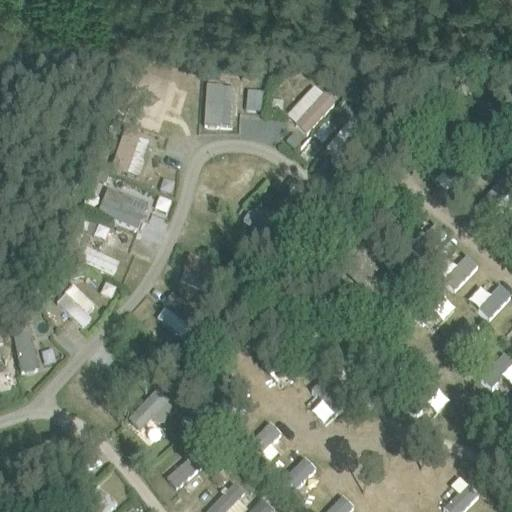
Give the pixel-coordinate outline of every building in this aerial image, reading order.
[(207,74),(206,84),(219,84),(219,74),(207,74)] [(205,128),(234,129),(235,87),(206,86),(205,128)] [(309,137),(336,104),(314,86),(287,119),(309,137)] [(345,170),(368,134),(347,121),(324,157),(345,170)] [(106,124),(100,137),(110,142),(116,129),(106,124)] [(336,136),(325,126),(314,139),(325,148),(336,136)] [(127,135),(115,171),(139,179),(151,143),(127,135)] [(293,135),(285,146),(293,152),(301,141),(293,135)] [(98,183),(105,186),(107,179),(100,177),(98,183)] [(298,203),(304,193),(293,185),(286,194),(298,203)] [(501,188),(482,200),(492,217),(511,205),(501,188)] [(307,197),(298,206),(307,215),(316,206),(307,197)] [(273,241),(281,226),(251,210),(243,226),(273,241)] [(117,258),(126,234),(97,223),(82,263),(97,269),(103,253),(117,258)] [(250,251),(240,247),(245,236),(221,225),(210,249),(244,264),(250,251)] [(190,254),(184,269),(226,288),(232,273),(190,254)] [(449,292),(479,271),(470,258),(440,279),(449,292)] [(83,269),(67,271),(69,281),(84,279),(83,269)] [(93,320),(88,316),(96,306),(73,286),(56,306),(84,330),(93,320)] [(500,288),(490,298),(481,289),(467,303),(489,323),(511,299),(500,288)] [(211,307),(203,316),(211,322),(218,313),(211,307)] [(18,321),(9,323),(11,331),(20,329),(18,321)] [(463,363),(486,339),(467,322),(444,346),(463,363)] [(32,335),(13,339),(22,376),(41,371),(32,335)] [(172,342),(166,349),(174,356),(180,350),(172,342)] [(492,392),(511,371),(511,365),(503,357),(480,381),(492,392)] [(77,395),(106,421),(127,398),(98,371),(77,395)] [(129,426),(149,445),(179,414),(160,395),(129,426)] [(180,426),(173,434),(178,440),(186,431),(180,426)] [(188,438),(183,442),(189,449),(194,445),(188,438)] [(306,459),(285,479),(297,492),(318,472),(306,459)] [(217,474),(211,480),(219,488),(225,482),(217,474)] [(239,503),(246,493),(232,484),(212,511),(246,511),(248,509),(239,503)] [(443,510),(445,511),(467,511),(481,499),(469,487),(443,510)] [(3,489),(0,491),(0,501),(2,504),(10,496),(3,489)] [(328,511),(357,511),(358,511),(343,497),(328,511)] [(274,511),(262,500),(250,511),(274,511)]
